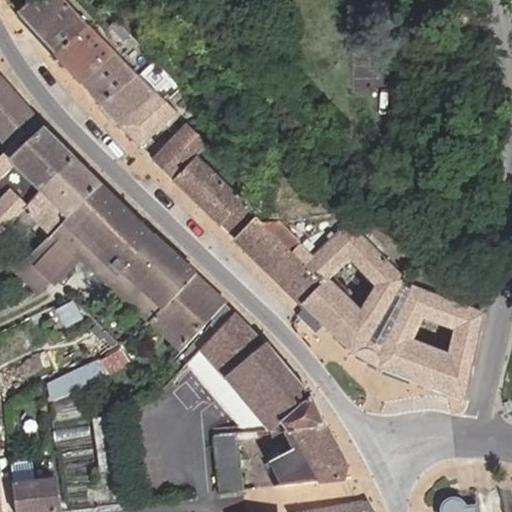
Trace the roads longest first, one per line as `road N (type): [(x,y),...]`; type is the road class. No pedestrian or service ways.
road 1 (tertiary): [(373,449),(315,366),(55,108),(0,24)]
road 2 (residential): [(474,439),(505,285),(511,199)]
road 3 (residential): [(511,156),(498,0)]
